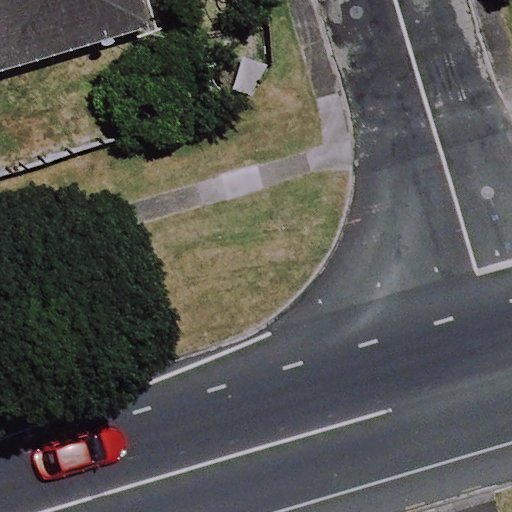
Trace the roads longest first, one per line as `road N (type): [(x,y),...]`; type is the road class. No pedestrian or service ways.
road 1 (primary): [(54,511),(506,378)]
road 2 (residential): [(506,378),(396,0)]
